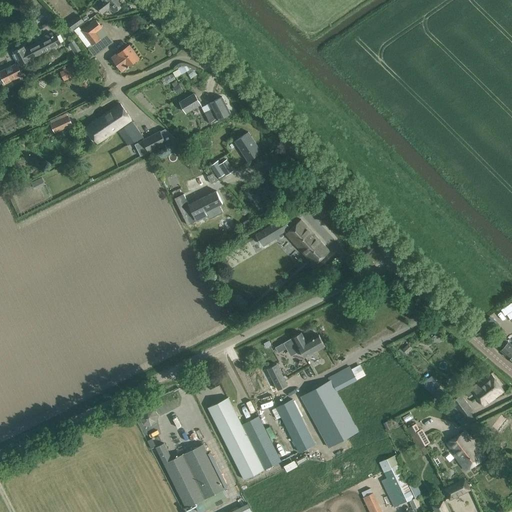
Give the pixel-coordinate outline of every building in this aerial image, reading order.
[(103,0),(97,5),(102,13),(110,7),(114,12),(118,9),(125,2),(122,0),(103,0)] [(73,30),(82,23),(84,21),(80,15),(68,23),(73,30)] [(87,47),(92,43),(93,45),(101,39),(96,32),(102,27),(96,20),(82,30),(79,26),(74,30),(87,47)] [(61,43),(61,42),(63,41),(60,34),(57,36),(57,34),(53,36),(51,32),(40,38),(41,40),(32,45),(25,48),(24,46),(13,51),(14,53),(12,54),(16,61),(18,60),(20,65),(31,59),(30,58),(32,57),(33,58),(41,55),(40,53),(61,43)] [(75,40),(69,44),(76,55),(82,51),(75,40)] [(129,45),(115,55),(112,58),(122,70),(127,67),(129,66),(129,65),(138,58),(129,45)] [(17,63),(0,71),(0,73),(5,84),(23,75),(17,63)] [(72,66),(60,72),(65,81),(76,75),(72,66)] [(179,84),(172,88),(176,94),(182,90),(179,84)] [(202,105),(199,99),(195,93),(180,102),(186,113),(193,110),(202,105)] [(209,103),(202,107),(205,113),(210,124),(230,113),(222,97),(209,103)] [(120,104),(98,119),(109,135),(131,119),(120,104)] [(50,120),(51,124),(55,131),(71,124),(66,112),(50,120)] [(109,135),(98,119),(86,127),(97,143),(109,135)] [(124,127),(134,142),(144,137),(132,121),(124,127)] [(148,152),(166,143),(172,140),(166,128),(142,140),(148,152)] [(248,132),(234,141),(248,161),(261,152),(248,132)] [(219,165),(225,174),(226,176),(234,170),(227,159),(219,165)] [(42,177),(32,182),(35,189),(45,184),(42,177)] [(183,193),(174,198),(187,224),(190,223),(192,228),(199,224),(197,220),(207,215),(209,218),(219,214),(215,207),(222,203),(216,191),(199,199),(189,204),(183,193)] [(319,199),(310,207),(322,220),(331,212),(319,199)] [(245,226),(253,221),(250,217),(242,222),(245,226)] [(329,251),(301,219),(289,230),(287,228),(290,226),(285,217),(256,232),(262,243),(284,231),(285,231),(287,232),(286,233),(287,235),(314,264),(329,251)] [(301,349),(305,356),(325,345),(319,335),(306,342),(300,332),(284,342),(292,354),(301,349)] [(511,344),(508,341),(501,350),(511,359),(511,344)] [(408,344),(403,349),(407,353),(412,348),(408,344)] [(268,368),(273,379),(262,384),(268,395),(279,389),(288,385),(277,363),(268,368)] [(329,381),(337,391),(357,380),(350,366),(328,378),(329,381)] [(491,374),(465,392),(468,397),(473,393),(484,406),(488,402),(489,400),(494,396),(495,397),(504,391),(491,374)] [(359,432),(337,391),(329,381),(301,396),(306,405),(328,448),(359,432)] [(451,414),(457,421),(467,413),(462,407),(467,403),(460,395),(451,401),(445,392),(436,381),(426,388),(451,414)] [(264,469),(241,424),(228,397),(208,407),(244,479),(264,469)] [(292,399),(276,407),(299,452),(315,444),(292,399)] [(141,411),(140,418),(144,424),(151,425),(156,421),(158,414),(154,409),(147,407),(141,411)] [(241,424),(264,469),(281,461),(258,416),(241,424)] [(389,421),(384,423),(387,430),(392,428),(389,421)] [(421,429),(420,430),(416,423),(407,428),(419,449),(429,443),(421,429)] [(464,431),(447,443),(466,470),(484,457),(472,440),(464,431)] [(225,488),(207,452),(203,443),(172,459),(164,443),(156,447),(186,508),(225,488)] [(379,462),(399,505),(417,497),(397,454),(379,462)] [(297,461),(285,465),(287,470),(299,466),(297,461)] [(445,490),(450,501),(471,492),(465,480),(445,490)] [(382,511),(373,493),(363,498),(369,511),(382,511)] [(451,511),(445,499),(431,506),(434,511),(451,511)]
